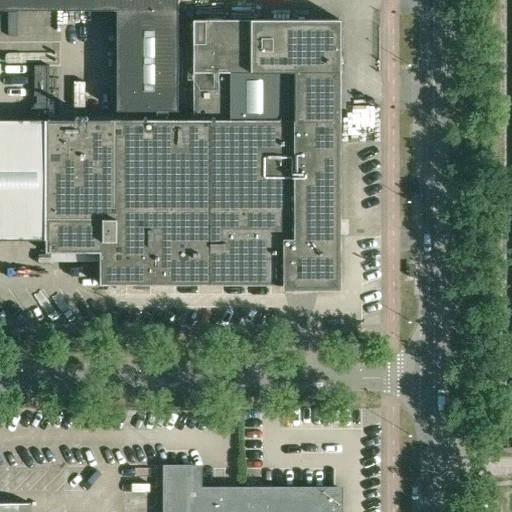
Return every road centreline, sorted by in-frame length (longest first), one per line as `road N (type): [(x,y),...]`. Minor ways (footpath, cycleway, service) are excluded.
road 1 (residential): [(432,378),(0,379)]
road 2 (unclassified): [(432,378),(432,0)]
road 3 (unknown): [(0,435),(178,434),(208,444),(217,462)]
road 4 (unclassified): [(432,511),(432,378)]
